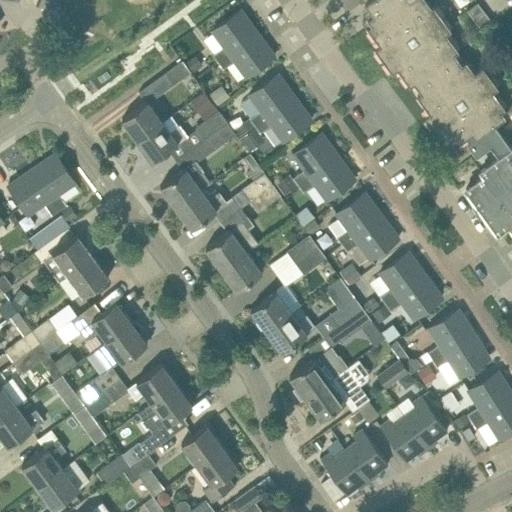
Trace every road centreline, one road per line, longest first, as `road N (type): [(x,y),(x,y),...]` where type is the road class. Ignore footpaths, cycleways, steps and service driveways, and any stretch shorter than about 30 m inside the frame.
road 1 (residential): [(319,511),(282,457),(258,376),(49,98)]
road 2 (residential): [(493,265),(290,0)]
